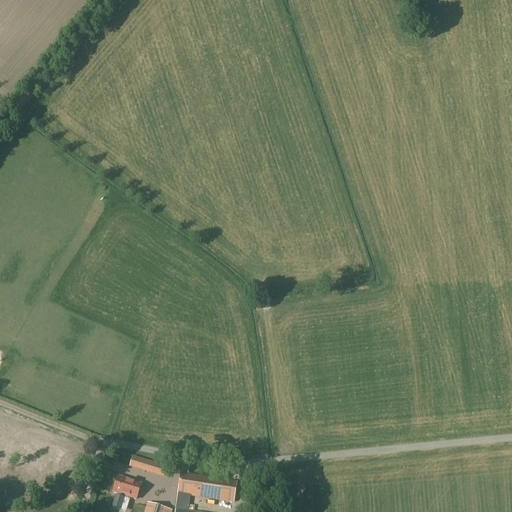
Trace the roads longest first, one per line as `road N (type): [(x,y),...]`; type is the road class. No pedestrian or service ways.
road 1 (track): [(511,436),(254,462),(105,440)]
road 2 (track): [(0,126),(112,0)]
